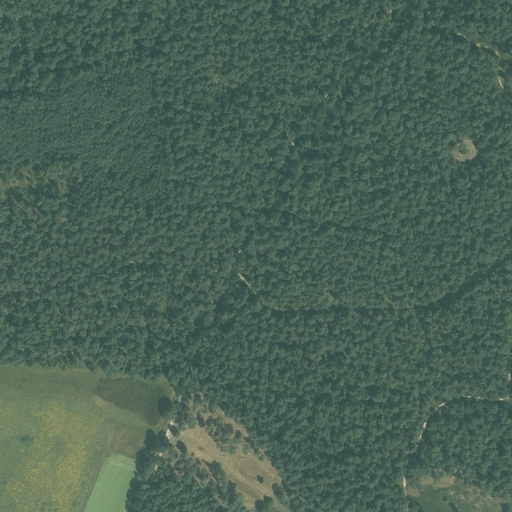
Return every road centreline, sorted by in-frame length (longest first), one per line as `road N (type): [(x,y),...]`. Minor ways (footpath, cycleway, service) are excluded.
road 1 (track): [(232,267),(326,91),(402,0)]
road 2 (track): [(135,511),(232,267)]
